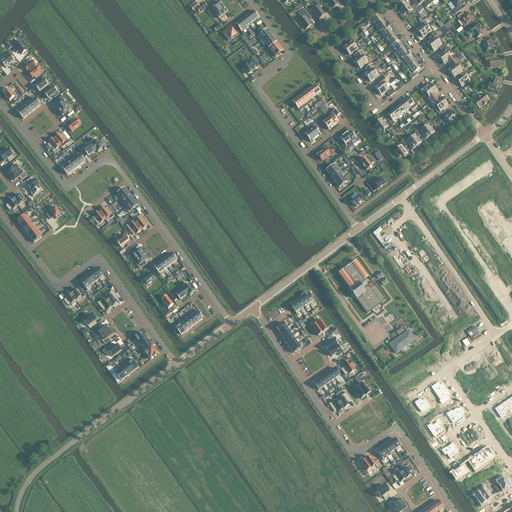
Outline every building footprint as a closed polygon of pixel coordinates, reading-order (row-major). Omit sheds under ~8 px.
[(335,0),(328,0),(328,1),(334,9),(339,5),(335,0)] [(421,5),(423,4),(419,0),(412,0),(416,4),(414,6),(417,11),(420,14),(425,10),(421,5)] [(419,0),(423,4),(425,2),(428,7),(431,5),(434,9),(436,8),(436,7),(433,3),(430,0),(419,0)] [(453,11),(457,15),(463,10),(461,7),(466,3),(463,0),(454,0),(452,2),(457,8),(453,11)] [(216,14),(225,7),(221,2),(212,9),(216,14)] [(321,8),(324,7),(320,2),(318,4),(320,7),(314,11),(320,19),(326,15),(321,8)] [(413,14),(417,11),(414,6),(412,8),(408,3),(403,7),(404,8),(401,10),(405,15),(408,13),(409,14),(412,12),(413,14)] [(206,4),(199,9),(201,13),(208,8),(206,4)] [(229,13),(225,7),(216,14),(220,19),(229,13)] [(307,30),(313,25),(309,20),(312,17),(306,9),(300,14),(303,19),(300,22),(307,30)] [(260,19),(254,11),(250,14),(256,22),(260,19)] [(467,25),(475,19),(470,13),(466,16),(464,13),(459,17),(461,20),(462,19),(467,25)] [(256,22),(250,14),(245,18),(252,26),(256,22)] [(374,23),(376,26),(383,20),(380,16),(375,20),(373,18),(368,22),(369,24),(372,22),(373,24),(374,23)] [(252,26),(245,18),(241,21),(247,29),(252,26)] [(378,29),(379,31),(386,25),(383,20),(376,26),(379,29),(378,29)] [(421,34),(429,28),(427,26),(429,24),(426,20),(421,24),(423,26),(418,30),(421,34)] [(247,29),(241,21),(237,24),(243,32),(247,29)] [(381,32),(383,34),(390,29),(387,24),(386,25),(379,31),(380,32),(381,32)] [(475,35),(478,39),(483,35),(480,31),(483,30),(478,24),(470,30),(475,36),(475,35)] [(238,35),(232,27),(223,33),(230,42),(238,35)] [(429,35),(431,38),(436,33),(433,29),(431,31),(429,28),(421,34),(425,39),(429,35)] [(384,38),(385,39),(393,33),(390,29),(383,34),(385,37),(384,38)] [(268,30),(258,37),(262,42),(263,41),(272,34),(268,30)] [(388,40),(390,43),(396,37),(393,33),(385,39),(387,41),(388,40)] [(428,43),(432,48),(440,42),(441,40),(436,33),(431,38),(432,40),(428,43)] [(272,34),(263,41),(267,45),(275,39),(272,34)] [(250,42),(245,35),(242,37),(247,44),(250,42)] [(393,47),(400,42),(396,37),(390,43),(392,46),(391,46),(392,48),(393,47)] [(352,38),(347,41),(345,43),(347,46),(344,47),(348,52),(357,44),(352,38)] [(484,41),(483,39),(477,42),(479,45),(483,43),(487,53),(495,50),(492,43),(494,42),(492,38),(484,41)] [(267,45),(270,49),(278,43),(275,39),(267,45)] [(16,47),(14,48),(18,53),(20,51),(23,55),(28,51),(21,42),(20,42),(19,40),(15,44),(16,46),(16,47)] [(439,49),(441,51),(447,46),(444,42),(442,44),(440,42),(432,48),(435,52),(439,49)] [(278,43),(270,49),(273,53),(281,47),(278,43)] [(398,53),(404,48),(401,43),(394,49),(393,49),(395,51),(396,50),(398,53)] [(351,56),(354,54),(355,57),(363,51),(357,44),(348,52),(351,56)] [(439,57),(442,61),(453,53),(447,46),(441,51),(443,53),(439,57)] [(273,53),(271,55),(275,59),(285,52),(281,47),(273,53)] [(404,48),(398,53),(395,55),(399,59),(400,58),(408,52),(404,48)] [(355,61),(358,65),(366,59),(368,58),(363,51),(355,57),(357,59),(355,61)] [(5,61),(3,63),(7,68),(8,68),(11,66),(10,65),(15,61),(13,59),(16,57),(12,52),(9,54),(11,56),(8,59),(7,57),(4,60),(5,61)] [(402,59),(404,61),(411,56),(408,52),(400,58),(401,59),(402,59)] [(450,62),(452,65),(457,60),(454,56),(455,56),(453,53),(442,61),(446,66),(450,62)] [(404,61),(402,63),(406,67),(407,66),(414,60),(415,61),(411,56),(404,61)] [(254,62),(245,69),(250,75),(259,67),(257,64),(260,62),(256,57),(253,59),(254,62)] [(491,63),(491,69),(502,68),(501,59),(494,60),(493,57),(486,57),(487,63),(491,63)] [(25,65),(24,66),(27,69),(30,73),(38,66),(32,59),(25,65)] [(368,62),(366,59),(358,65),(362,70),(367,66),(368,68),(373,64),(370,60),(368,62)] [(409,67),(411,70),(418,65),(415,61),(414,60),(407,66),(408,68),(409,67)] [(449,70),(453,75),(461,68),(463,66),(458,60),(457,60),(452,65),(453,67),(449,70)] [(378,71),(375,67),(373,64),(368,68),(366,70),(368,72),(365,74),(369,79),(378,71)] [(418,65),(411,70),(409,71),(413,76),(411,77),(413,80),(419,75),(417,72),(421,69),(418,65)] [(38,66),(30,73),(33,77),(36,80),(37,80),(44,74),(38,66)] [(460,76),(462,78),(468,74),(464,70),(463,71),(461,68),(453,75),(456,79),(460,76)] [(378,71),(369,79),(372,83),(377,79),(379,81),(384,77),(381,73),(380,74),(378,71)] [(295,80),(297,83),(306,77),(304,74),(295,80)] [(464,80),(460,84),(463,88),(470,83),(471,82),(473,81),(470,76),(468,74),(462,78),(464,80)] [(41,84),(37,87),(41,92),(51,84),(45,77),(39,82),(41,84)] [(376,88),(379,92),(390,84),(384,77),(379,81),(381,84),(376,88)] [(488,90),(496,93),(499,86),(498,86),(500,80),(494,78),(492,83),(491,83),(488,90)] [(467,91),(474,86),(471,83),(465,88),(467,91)] [(390,84),(379,92),(383,96),(388,93),(391,97),(397,93),(390,84)] [(424,91),(428,95),(436,89),(432,84),(427,88),(425,86),(421,90),(423,92),(424,91)] [(316,86),(312,89),(317,96),(322,93),(316,85),(316,86)] [(54,87),(45,94),(49,99),(54,96),(56,98),(60,95),(54,87)] [(9,89),(4,93),(11,101),(14,99),(15,101),(19,98),(15,93),(13,94),(9,89)] [(312,89),(307,92),(314,102),(314,101),(313,99),(317,96),(312,89)] [(429,101),(431,103),(439,97),(437,95),(439,93),(436,89),(428,95),(431,99),(429,101)] [(307,92),(303,96),(310,105),(314,102),(307,92)] [(475,102),(481,109),(484,107),(485,107),(487,105),(487,104),(490,102),(485,95),(475,102)] [(303,96),(299,99),(306,108),(304,106),(308,103),(310,105),(303,96)] [(406,102),(411,109),(413,110),(420,105),(413,96),(406,102)] [(431,103),(433,106),(436,110),(446,102),(443,98),(441,100),(439,97),(431,103)] [(58,104),(55,106),(59,112),(69,104),(67,105),(61,98),(56,102),(58,104)] [(36,99),(32,102),(37,109),(42,106),(36,99)] [(294,102),(299,110),(301,112),(306,108),(299,99),(294,102)] [(26,104),(33,112),(37,109),(32,102),(28,105),(26,104)] [(408,111),(411,109),(406,102),(402,105),(408,113),(409,112),(408,111)] [(450,107),(446,102),(436,110),(442,117),(446,113),(445,111),(450,107)] [(26,104),(22,107),(29,116),(33,112),(26,104)] [(69,104),(59,112),(63,117),(66,114),(68,116),(69,116),(74,112),(75,111),(69,104)] [(406,114),(408,113),(402,105),(397,108),(403,115),(405,113),(406,114)] [(23,109),(19,113),(24,119),(29,116),(22,107),(23,109)] [(400,117),(403,115),(397,108),(393,112),(399,119),(401,118),(400,117)] [(448,115),(446,113),(442,117),(445,121),(447,119),(449,122),(450,121),(452,123),(453,123),(457,121),(457,119),(455,117),(457,116),(453,111),(448,115)] [(389,115),(391,119),(389,120),(394,126),(396,124),(394,122),(397,120),(398,121),(399,119),(393,112),(389,115)] [(332,113),(327,117),(335,127),(339,123),(335,118),(332,114),(332,113)] [(327,117),(320,122),(324,127),(326,125),(330,130),(335,127),(327,117)] [(72,124),(69,127),(73,132),(81,125),(83,123),(80,119),(78,120),(77,120),(75,118),(70,122),(72,124)] [(380,122),(378,123),(379,125),(377,126),(377,128),(380,131),(381,131),(384,130),(385,131),(387,129),(390,132),(394,129),(389,123),(387,125),(383,120),(380,122)] [(431,121),(428,123),(427,122),(423,126),(432,136),(436,133),(432,128),(434,126),(431,121)] [(316,123),(309,129),(317,139),(321,136),(318,131),(320,129),(316,123)] [(427,140),(432,136),(423,126),(419,129),(420,130),(417,132),(421,137),(423,135),(427,140)] [(305,132),(302,135),(306,140),(308,138),(312,143),(317,139),(309,129),(310,131),(306,134),(305,132)] [(351,131),(346,135),(354,145),(361,140),(358,134),(355,136),(351,131)] [(59,135),(55,138),(63,148),(71,142),(69,140),(71,138),(69,136),(67,138),(63,133),(62,132),(59,135)] [(419,138),(421,137),(417,132),(415,134),(416,136),(412,139),(418,147),(423,143),(419,138)] [(346,135),(341,139),(345,144),(342,146),(346,151),(354,145),(346,135)] [(418,147),(412,139),(411,137),(408,140),(407,138),(405,139),(404,138),(402,140),(403,141),(408,147),(410,145),(414,150),(418,147)] [(52,142),(48,145),(54,152),(56,150),(57,150),(62,146),(55,138),(51,141),(52,142)] [(96,139),(91,142),(93,145),(97,151),(99,153),(104,149),(96,139)] [(399,145),(401,148),(398,150),(399,151),(397,153),(397,154),(400,158),(401,158),(404,156),(405,157),(409,154),(405,149),(408,147),(403,141),(399,145)] [(85,150),(82,153),(86,158),(89,156),(89,157),(97,151),(93,145),(88,148),(89,150),(86,152),(85,150)] [(324,153),(319,156),(323,162),(333,154),(327,146),(322,150),(324,153)] [(6,153),(1,156),(6,162),(8,160),(10,162),(16,158),(14,155),(16,154),(11,148),(10,150),(8,148),(5,151),(6,153)] [(80,153),(75,157),(82,166),(86,162),(81,155),(80,153)] [(75,157),(71,160),(77,169),(82,166),(75,157)] [(360,160),(357,163),(361,168),(364,166),(368,171),(373,166),(367,158),(362,162),(360,160)] [(71,160),(66,163),(73,172),(77,169),(71,160)] [(14,169),(9,172),(12,177),(22,169),(19,165),(21,164),(19,161),(12,166),(14,169)] [(68,165),(63,169),(69,176),(73,172),(66,163),(68,165)] [(328,171),(327,171),(328,171),(331,175),(338,170),(340,168),(337,164),(335,166),(335,165),(334,166),(328,171)] [(338,170),(331,175),(334,180),(341,174),(343,173),(340,168),(338,170)] [(22,169),(12,177),(16,182),(21,178),(23,180),(28,176),(26,174),(24,175),(21,171),(23,170),(22,169)] [(497,172),(492,175),(497,184),(503,180),(497,172)] [(341,174),(334,180),(337,184),(345,179),(347,177),(343,173),(341,174)] [(345,179),(337,184),(341,188),(341,189),(341,188),(348,183),(350,181),(347,177),(345,179)] [(30,184),(28,186),(32,192),(33,191),(33,192),(39,187),(41,185),(36,179),(35,180),(33,178),(28,181),(30,184)] [(372,182),(369,185),(375,193),(377,191),(378,191),(381,189),(382,189),(383,187),(383,188),(383,187),(386,185),(387,185),(387,184),(386,184),(387,183),(385,180),(384,181),(382,179),(382,178),(382,179),(373,185),(372,182)] [(485,180),(480,183),(486,192),(491,189),(485,180)] [(480,183),(474,187),(480,196),(486,192),(480,183)] [(118,194),(116,196),(120,200),(129,193),(126,189),(125,189),(119,194),(118,194)] [(470,190),(465,193),(471,202),(476,198),(470,190)] [(511,195),(510,192),(501,198),(504,202),(511,196),(511,195)] [(129,193),(120,200),(123,204),(132,198),(129,193)] [(465,193),(460,197),(466,206),(471,202),(465,193)] [(18,194),(13,198),(20,207),(25,204),(24,201),(26,199),(23,194),(20,196),(18,194)] [(357,194),(352,197),(354,201),(353,202),(357,207),(365,201),(361,196),(359,197),(357,194)] [(10,204),(7,206),(11,211),(13,209),(14,210),(19,206),(20,208),(20,207),(13,198),(8,202),(10,204)] [(132,198),(123,204),(126,209),(135,202),(132,198)] [(454,201),(448,205),(454,213),(460,209),(454,201)] [(135,202),(126,209),(130,213),(132,212),(139,207),(139,206),(135,202)] [(51,212),(49,214),(53,219),(55,217),(57,219),(62,215),(62,214),(64,213),(61,209),(59,210),(57,207),(51,212)] [(104,208),(100,211),(108,222),(113,218),(116,216),(114,214),(110,208),(109,207),(106,209),(105,208),(104,208)] [(96,217),(93,218),(99,226),(101,224),(106,220),(108,222),(100,211),(96,215),(95,215),(96,217)] [(28,214),(19,221),(22,226),(31,219),(28,214)] [(142,215),(135,220),(143,231),(147,228),(148,227),(147,226),(149,224),(142,215)] [(31,219),(22,226),(25,230),(34,223),(33,224),(30,220),(31,219)] [(135,220),(127,226),(134,235),(137,234),(137,235),(139,234),(143,231),(135,220)] [(475,222),(465,228),(469,233),(478,226),(475,222)] [(34,223),(25,230),(28,234),(38,228),(34,223)] [(411,225),(405,228),(407,231),(410,236),(411,237),(417,233),(411,225)] [(478,226),(469,233),(472,238),(481,232),(478,226)] [(38,228),(28,234),(32,239),(41,232),(38,228)] [(41,232),(32,239),(35,243),(43,238),(39,233),(41,232)] [(120,241),(118,242),(122,247),(123,248),(125,245),(130,241),(128,238),(131,236),(127,232),(125,234),(126,236),(123,238),(122,237),(119,239),(120,241)] [(397,232),(393,235),(398,243),(403,240),(397,232)] [(393,235),(389,238),(394,246),(398,243),(393,235)] [(389,238),(384,242),(390,249),(394,246),(389,238)] [(485,240),(477,245),(480,249),(488,244),(485,240)] [(384,242),(379,245),(385,253),(390,249),(384,242)] [(488,244),(480,249),(483,254),(491,248),(488,244)] [(491,248),(483,254),(486,258),(494,253),(491,248)] [(133,251),(129,254),(135,262),(145,254),(141,249),(138,251),(136,249),(135,250),(133,251)] [(426,252),(420,256),(426,265),(432,261),(430,259),(427,254),(426,252)] [(494,253),(486,258),(489,263),(497,257),(494,253)] [(145,254),(135,262),(141,269),(147,264),(146,262),(149,259),(145,254)] [(173,254),(168,257),(174,264),(178,261),(173,254)] [(420,256),(415,260),(416,261),(419,266),(421,268),(426,265),(420,256)] [(168,257),(164,260),(169,268),(174,264),(168,257)] [(164,260),(160,264),(166,273),(167,273),(165,271),(169,268),(164,260)] [(387,300),(358,261),(340,275),(369,314),(387,300)] [(160,264),(155,267),(160,274),(162,276),(166,273),(160,264)] [(503,264),(493,270),(497,275),(506,269),(503,264)] [(99,268),(95,272),(101,281),(106,277),(99,268)] [(411,269),(402,275),(406,280),(407,280),(412,276),(415,274),(411,269)] [(506,269),(497,275),(501,280),(510,274),(506,269)] [(95,272),(90,275),(96,283),(100,280),(101,281),(95,272)] [(146,274),(140,278),(143,283),(145,281),(148,284),(149,283),(150,284),(153,282),(152,281),(157,278),(153,273),(148,276),(146,274)] [(90,275),(86,278),(93,287),(92,286),(96,283),(90,275)] [(86,278),(81,282),(88,291),(93,287),(86,278)] [(421,286),(418,289),(421,293),(430,287),(426,282),(421,286)] [(189,284),(184,288),(189,294),(191,296),(195,293),(189,284)] [(430,287),(421,293),(424,298),(428,295),(433,292),(430,287)] [(76,288),(71,292),(78,302),(83,298),(83,299),(86,296),(80,288),(77,290),(76,288)] [(181,293),(178,296),(181,300),(189,294),(184,288),(180,292),(181,293)] [(107,297),(107,298),(114,307),(119,303),(117,301),(120,299),(114,290),(110,293),(112,295),(108,298),(107,297)] [(67,298),(65,300),(69,306),(72,304),(73,306),(78,302),(71,292),(66,296),(67,298)] [(456,292),(448,297),(451,302),(459,296),(456,292)] [(309,293),(305,296),(311,305),(316,302),(309,293)] [(305,296),(300,299),(307,308),(311,305),(305,296)] [(459,296),(451,302),(454,306),(462,301),(459,296)] [(168,297),(163,301),(169,309),(174,306),(168,297)] [(102,301),(98,303),(104,311),(107,309),(108,311),(114,307),(107,298),(102,301)] [(300,299),(296,302),(302,312),(302,311),(301,310),(305,307),(306,309),(307,308),(300,299)] [(462,301),(454,306),(457,311),(465,305),(462,301)] [(296,302),(291,305),(298,315),(302,312),(296,302)] [(429,310),(428,311),(432,318),(441,312),(436,305),(434,307),(429,310)] [(465,305),(457,311),(460,315),(468,310),(465,305)] [(197,310),(193,313),(200,322),(204,319),(199,312),(197,310)] [(468,310),(460,315),(463,320),(471,314),(468,310)] [(87,319),(84,321),(88,327),(89,326),(91,329),(98,324),(96,321),(98,319),(93,313),(93,314),(92,314),(86,318),(87,319)] [(193,313),(188,317),(195,326),(200,322),(193,313)] [(188,317),(184,320),(191,329),(195,326),(188,317)] [(321,319),(316,322),(324,333),(329,330),(321,319)] [(184,320),(180,323),(187,332),(191,329),(184,320)] [(312,325),(309,327),(313,333),(316,331),(319,336),(324,333),(316,322),(312,325)] [(181,325),(177,329),(182,335),(182,336),(187,332),(180,323),(181,325)] [(285,323),(277,328),(280,333),(288,327),(285,323)] [(101,327),(93,332),(95,335),(98,333),(101,338),(111,330),(108,325),(102,329),(101,327)] [(475,326),(471,329),(477,338),(481,335),(477,329),(475,326)] [(288,327),(280,333),(283,337),(291,332),(288,327)] [(471,329),(466,333),(468,335),(472,342),(477,338),(471,329)] [(111,330),(101,338),(106,345),(111,341),(109,338),(114,335),(111,330)] [(410,331),(391,345),(397,354),(417,340),(410,331)] [(143,332),(134,339),(137,344),(146,337),(143,332)] [(291,332),(283,337),(286,341),(293,336),(291,332)] [(293,336),(286,341),(289,345),(296,340),(293,336)] [(146,337),(137,344),(141,348),(150,341),(146,337)] [(332,344),(326,348),(330,352),(341,345),(338,341),(338,340),(336,337),(330,342),(332,344)] [(457,339),(451,343),(457,352),(463,348),(459,342),(457,339)] [(296,340),(289,345),(292,349),(299,344),(296,340)] [(150,341),(141,348),(142,347),(145,351),(143,352),(144,353),(153,345),(152,345),(150,341)] [(114,344),(107,349),(113,357),(123,350),(118,345),(116,347),(114,344)] [(299,344),(292,349),(295,354),(302,349),(299,344)] [(153,345),(144,353),(147,357),(156,350),(153,345)] [(341,345),(330,352),(333,357),(338,353),(340,356),(345,352),(343,350),(344,350),(341,345)] [(156,350),(147,357),(148,356),(152,360),(160,354),(156,350)] [(133,359),(128,363),(135,372),(140,368),(133,359)] [(345,368),(342,370),(347,376),(349,374),(350,375),(356,371),(355,368),(351,362),(350,362),(350,361),(343,365),(345,368)] [(128,363),(124,366),(131,375),(135,372),(128,363)] [(120,369),(127,378),(131,375),(124,366),(125,367),(121,370),(120,369)] [(120,369),(115,372),(122,381),(127,378),(120,369)] [(336,369),(332,372),(337,379),(341,376),(336,369)] [(332,372),(328,374),(333,382),(337,379),(332,372)] [(328,374),(323,377),(328,385),(333,382),(328,374)] [(323,377),(319,380),(324,388),(328,385),(323,377)] [(319,380),(315,383),(320,391),(324,388),(319,380)] [(364,382),(360,386),(367,396),(372,393),(364,382)] [(439,383),(434,386),(436,389),(435,390),(438,395),(447,389),(444,384),(441,386),(439,383)] [(355,389),(352,391),(356,396),(359,394),(362,400),(367,396),(360,386),(355,389)] [(447,389),(438,395),(442,401),(444,400),(445,403),(451,399),(449,396),(451,395),(447,389)] [(343,396),(338,399),(345,409),(350,405),(349,403),(353,401),(347,393),(343,396)] [(333,402),(330,405),(335,412),(338,410),(340,413),(345,409),(338,399),(334,403),(333,402)] [(422,399),(415,403),(422,412),(428,408),(427,407),(430,405),(426,399),(423,401),(422,399)] [(505,403),(500,406),(505,414),(510,411),(505,403)] [(500,406),(495,409),(501,417),(505,414),(500,406)] [(458,408),(453,412),(459,421),(464,417),(463,415),(465,413),(462,408),(459,410),(458,408)] [(449,417),(446,419),(449,424),(452,422),(454,424),(459,421),(453,412),(448,415),(449,417)] [(438,423),(434,426),(440,435),(444,432),(440,426),(443,424),(439,419),(436,421),(438,423)] [(434,426),(429,429),(435,438),(440,435),(434,426)] [(396,439),(391,442),(398,451),(402,448),(396,439)] [(391,442),(387,445),(393,454),(394,454),(392,453),(396,450),(398,452),(398,451),(391,442)] [(445,446),(440,449),(442,452),(445,451),(447,455),(457,449),(454,444),(447,448),(445,446)] [(387,445),(382,448),(389,458),(393,454),(387,445)] [(382,448),(378,451),(384,461),(389,458),(382,448)] [(457,449),(447,455),(450,459),(448,461),(450,464),(455,460),(454,458),(460,454),(457,449)] [(489,449),(484,453),(490,460),(494,457),(489,449)] [(484,453),(480,456),(485,463),(490,460),(484,453)] [(480,456),(475,459),(481,466),(485,463),(480,456)] [(371,457),(366,460),(374,471),(378,468),(381,466),(378,461),(375,463),(371,457)] [(475,459),(471,462),(476,470),(481,466),(475,459)] [(366,460),(362,463),(366,469),(363,471),(367,476),(370,474),(369,474),(374,471),(366,460)] [(407,467),(401,470),(407,479),(413,475),(411,473),(414,471),(410,465),(407,467)] [(460,466),(454,469),(456,472),(455,472),(459,478),(468,472),(464,466),(461,468),(460,466)] [(401,470),(396,474),(397,475),(400,480),(402,483),(407,479),(401,470)] [(500,484),(498,486),(501,491),(504,489),(505,491),(511,487),(511,486),(511,484),(510,482),(508,483),(506,480),(500,484)] [(387,486),(377,492),(381,498),(383,497),(385,499),(390,496),(388,493),(391,491),(387,486)] [(486,490),(481,493),(488,502),(492,499),(488,493),(491,491),(487,486),(484,488),(486,490)] [(481,493),(477,496),(483,505),(488,502),(481,493)] [(390,503),(389,504),(394,511),(404,504),(403,503),(401,500),(401,499),(401,500),(396,503),(394,500),(390,503)] [(439,501),(434,504),(439,511),(442,511),(446,510),(439,501)]
